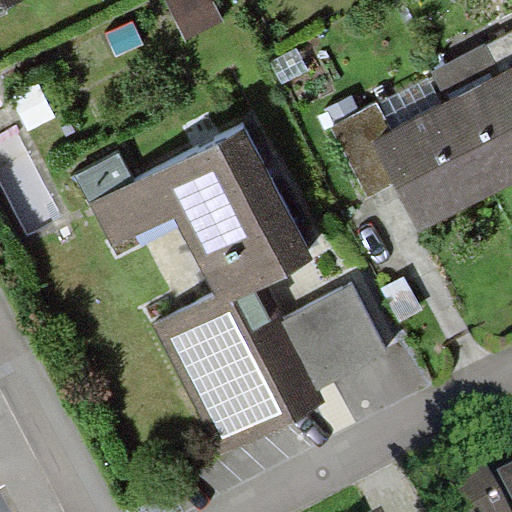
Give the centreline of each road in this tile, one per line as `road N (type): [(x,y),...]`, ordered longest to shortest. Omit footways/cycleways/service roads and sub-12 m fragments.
road 1 (residential): [(247,511),(511,372)]
road 2 (residential): [(93,511),(0,339)]
